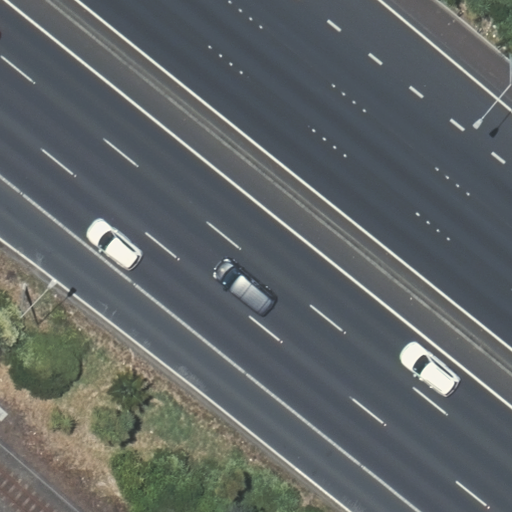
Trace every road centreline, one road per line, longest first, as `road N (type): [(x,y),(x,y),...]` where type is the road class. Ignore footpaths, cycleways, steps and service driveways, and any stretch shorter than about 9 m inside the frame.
road 1 (motorway): [(475,435),(0,50)]
road 2 (motorway): [(475,435),(0,155)]
road 3 (motorway): [(159,0),(511,283)]
